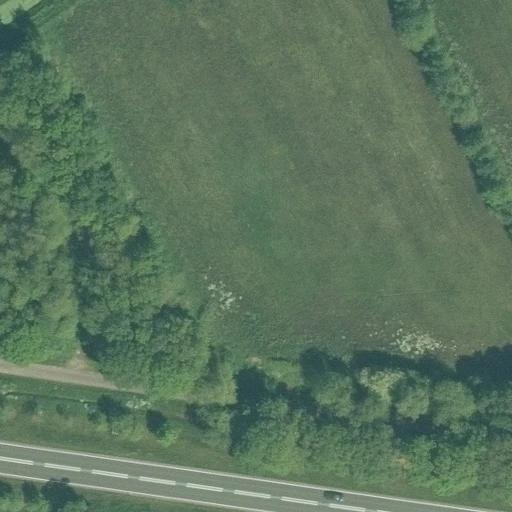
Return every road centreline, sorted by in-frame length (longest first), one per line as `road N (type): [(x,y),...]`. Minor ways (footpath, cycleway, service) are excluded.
road 1 (unclassified): [(511,438),(0,366)]
road 2 (trunk): [(365,511),(0,458)]
road 3 (track): [(0,133),(40,183),(68,249),(65,305),(43,373)]
